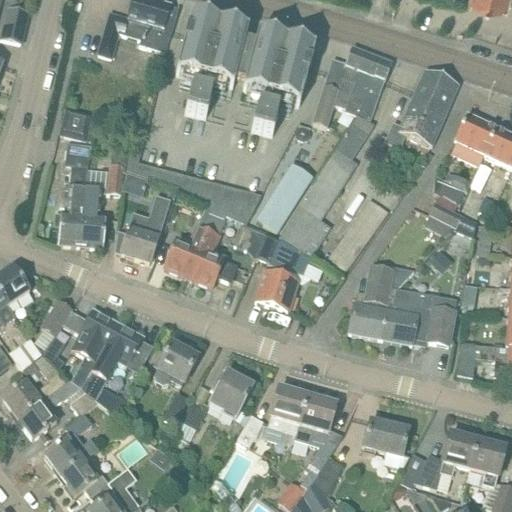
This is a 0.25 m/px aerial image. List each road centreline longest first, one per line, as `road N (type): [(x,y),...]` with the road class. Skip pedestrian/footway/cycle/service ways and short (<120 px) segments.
road 1 (residential): [(511,413),(265,347),(0,245)]
road 2 (secondary): [(247,0),(511,78)]
road 3 (unclassified): [(0,186),(50,0)]
